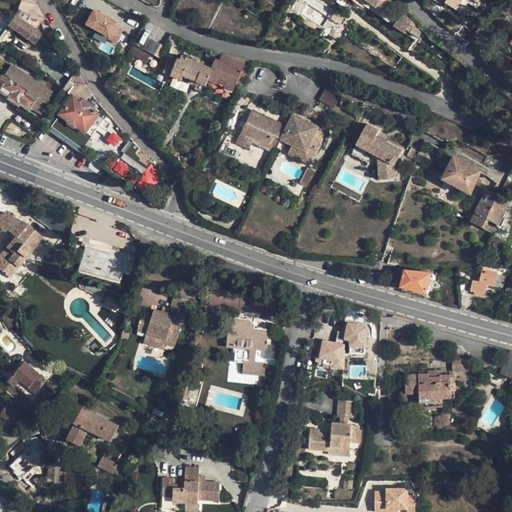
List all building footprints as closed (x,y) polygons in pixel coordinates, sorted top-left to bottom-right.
[(20,4),(18,10),(37,15),(41,22),(47,18),(39,4),(35,3),(23,0),(16,0),(16,3),(20,4)] [(367,0),(386,14),(395,3),(391,0),(367,0)] [(460,2),(465,5),(467,2),(474,6),(478,0),(433,0),(444,6),(446,2),(456,9),(460,2)] [(424,27),(406,9),(394,26),(404,33),(407,29),(417,37),(424,27)] [(18,10),(17,16),(43,35),(41,22),(37,15),(18,10)] [(43,35),(17,16),(9,25),(35,45),(43,35)] [(482,25),(471,42),(480,49),(490,30),(482,25)] [(471,42),(464,44),(480,56),(480,49),(471,42)] [(147,63),(151,54),(133,44),(129,53),(147,63)] [(219,61),(242,71),(244,65),(246,59),(223,54),(219,61)] [(227,81),(225,84),(234,88),(236,84),(241,86),(251,67),(244,65),(242,71),(219,61),(216,60),(212,68),(211,72),(203,69),(205,64),(183,55),(181,60),(177,59),(177,60),(170,57),(163,72),(171,75),(173,70),(183,75),(185,70),(199,76),(197,81),(206,85),(208,80),(218,84),(220,78),(227,81)] [(19,106),(20,104),(29,111),(31,107),(41,114),(54,92),(11,65),(6,73),(5,72),(0,78),(0,80),(6,84),(2,89),(11,95),(8,99),(19,106)] [(180,80),(183,75),(173,70),(171,75),(170,76),(180,80)] [(185,70),(183,75),(197,81),(199,76),(185,70)] [(68,93),(69,92),(73,87),(80,77),(75,73),(63,89),(68,93)] [(81,76),(80,77),(73,87),(88,98),(92,93),(81,76)] [(224,87),(225,84),(227,81),(220,78),(218,84),(224,87)] [(73,87),(69,92),(73,96),(82,102),(83,99),(86,102),(88,98),(73,87)] [(341,96),(326,87),(319,100),(334,109),(341,96)] [(73,96),(60,114),(69,121),(69,123),(74,127),(77,126),(85,132),(99,114),(92,109),(93,107),(86,102),(83,99),(82,102),(73,96)] [(352,103),(349,110),(354,112),(357,106),(352,103)] [(287,126),(252,110),(240,135),(253,141),(252,142),(266,149),(272,135),(281,140),(287,126)] [(69,121),(60,114),(51,126),(83,149),(92,137),(85,132),(77,126),(74,127),(69,123),(69,121)] [(292,145),(306,151),(305,153),(312,156),(324,132),(317,129),(318,127),(293,115),(287,126),(281,140),(292,145)] [(356,144),(378,156),(379,179),(396,178),(395,165),(402,151),(376,137),(379,130),(367,124),(356,144)] [(435,125),(422,130),(442,141),(456,135),(435,125)] [(107,138),(113,146),(121,140),(115,132),(107,138)] [(253,141),(240,135),(236,143),(249,149),(252,142),(253,141)] [(430,142),(424,139),(419,151),(424,153),(430,142)] [(306,151),(292,145),(288,155),(308,164),(312,156),(305,153),(306,151)] [(140,160),(146,165),(151,159),(140,147),(136,153),(141,158),(140,160)] [(416,160),(419,151),(412,147),(407,156),(416,160)] [(489,155),(485,163),(493,168),(498,160),(489,155)] [(454,156),(443,179),(470,194),(476,183),(467,178),(472,167),(454,156)] [(480,171),(472,167),(467,178),(476,183),(481,171),(480,171)] [(153,186),(159,175),(148,168),(141,179),(153,186)] [(307,188),(315,173),(307,169),(300,185),(307,188)] [(510,201),(499,195),(493,192),(486,189),(481,200),(478,204),(476,209),(475,212),(470,221),(482,227),(487,219),(498,225),(510,201)] [(28,224),(5,212),(0,217),(0,227),(5,231),(7,229),(14,234),(6,243),(9,245),(0,255),(0,268),(0,269),(10,277),(43,237),(28,224)] [(140,239),(137,243),(143,251),(153,250),(154,244),(140,239)] [(136,257),(86,242),(78,270),(111,279),(113,270),(122,273),(131,276),(136,257)] [(122,273),(113,270),(111,279),(120,282),(122,273)] [(403,274),(393,271),(389,285),(398,288),(398,286),(425,294),(431,272),(404,270),(403,274)] [(484,296),(486,285),(494,286),(497,272),(482,270),(480,282),(473,281),(471,291),(475,292),(474,294),(484,296)] [(230,282),(215,277),(213,282),(210,290),(226,295),(230,282)] [(189,300),(175,296),(171,309),(174,310),(185,314),(189,300)] [(163,307),(162,312),(173,316),(174,310),(171,309),(163,307)] [(162,312),(154,310),(152,317),(142,314),(138,330),(146,333),(148,329),(159,332),(158,336),(166,339),(165,344),(175,346),(185,314),(174,310),(173,316),(162,312)] [(250,319),(229,317),(226,346),(236,347),(234,362),(243,363),(242,374),(265,376),(269,330),(255,328),(255,325),(250,319)] [(337,341),(319,340),(317,368),(343,369),(345,341),(350,341),(349,353),(366,354),(368,323),(346,322),(345,332),(337,332),(337,341)] [(158,336),(146,333),(144,342),(164,348),(165,344),(166,339),(158,336)] [(511,349),(511,350),(501,374),(511,378),(511,349)] [(469,359),(452,359),(452,372),(469,371),(469,359)] [(47,380),(25,361),(8,381),(15,387),(16,386),(18,384),(33,396),(47,380)] [(428,374),(405,375),(406,404),(420,403),(420,407),(441,406),(441,398),(451,397),(450,383),(454,383),(454,375),(441,375),(439,376),(439,377),(428,377),(428,374)] [(33,396),(18,384),(16,386),(31,398),(33,396)] [(353,400),(338,399),(337,417),(341,417),(348,418),(352,418),(353,400)] [(21,413),(8,404),(0,415),(13,424),(21,413)] [(82,408),(74,424),(75,425),(67,440),(80,446),(88,429),(111,441),(118,426),(82,408)] [(320,433),(320,429),(310,429),(309,449),(329,451),(328,454),(341,455),(341,448),(350,449),(350,443),(360,443),(361,430),(357,429),(352,429),(352,425),(347,424),(340,424),(332,423),(331,434),(320,433)] [(500,429),(494,436),(505,444),(509,439),(510,427),(500,429)] [(28,453),(9,462),(18,479),(50,463),(38,437),(24,444),(28,453)] [(172,455),(163,454),(162,471),(171,471),(172,455)] [(102,456),(98,466),(114,474),(119,464),(102,456)] [(184,484),(173,484),(173,478),(163,478),(162,496),(173,496),(173,502),(185,503),(198,503),(199,500),(219,500),(220,482),(206,482),(199,481),(199,476),(200,468),(185,467),(185,479),(184,484)] [(450,472),(428,474),(428,476),(429,477),(430,478),(430,479),(430,480),(429,482),(429,484),(447,482),(446,476),(450,476),(450,472)] [(353,475),(346,474),(344,488),(352,489),(353,475)] [(374,490),(374,511),(415,511),(415,489),(374,490)] [(198,503),(185,503),(185,511),(198,511),(198,503)]
